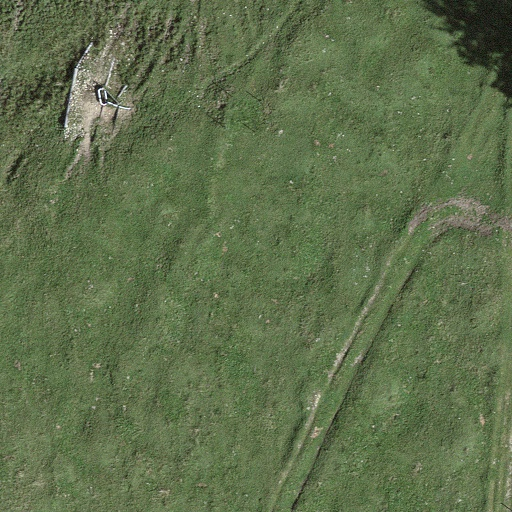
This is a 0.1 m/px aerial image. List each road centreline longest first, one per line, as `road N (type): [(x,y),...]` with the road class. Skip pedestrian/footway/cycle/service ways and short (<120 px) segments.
road 1 (track): [(276,511),(394,272),(434,204),(511,105)]
road 2 (track): [(511,201),(486,511)]
